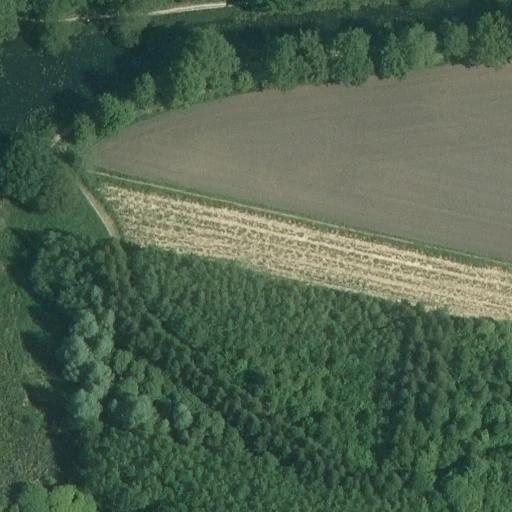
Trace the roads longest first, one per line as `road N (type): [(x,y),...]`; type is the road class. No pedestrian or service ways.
road 1 (track): [(511,36),(192,80),(116,105),(48,145),(0,188)]
road 2 (track): [(0,18),(56,22),(282,0)]
